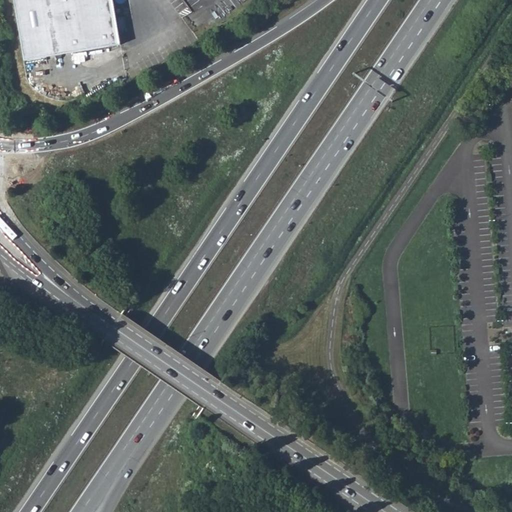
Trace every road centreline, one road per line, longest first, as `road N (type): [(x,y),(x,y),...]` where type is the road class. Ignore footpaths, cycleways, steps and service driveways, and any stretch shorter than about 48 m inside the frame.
road 1 (trunk): [(379,0),(30,511)]
road 2 (trunk): [(148,412),(430,0)]
road 3 (tertiary): [(382,511),(70,297)]
road 4 (trunk): [(325,0),(116,121),(61,142),(0,148)]
road 5 (trunk): [(81,511),(148,412)]
